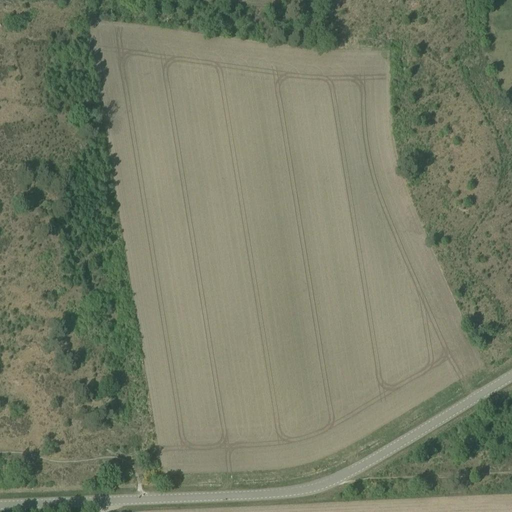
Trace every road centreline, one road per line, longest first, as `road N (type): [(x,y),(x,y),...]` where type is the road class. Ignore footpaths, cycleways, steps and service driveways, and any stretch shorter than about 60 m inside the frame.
road 1 (unclassified): [(0,503),(318,486),(511,375)]
road 2 (track): [(0,453),(119,459),(133,469),(141,500)]
